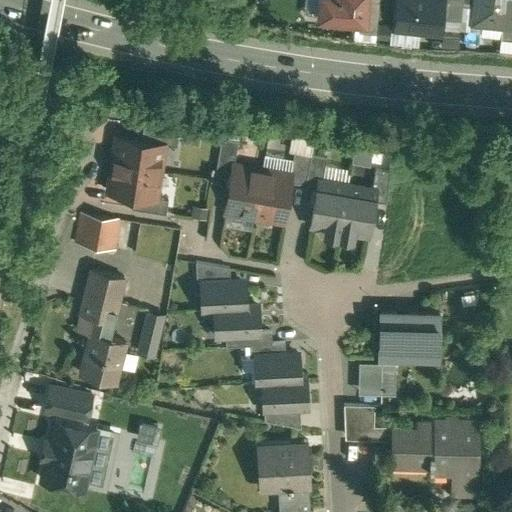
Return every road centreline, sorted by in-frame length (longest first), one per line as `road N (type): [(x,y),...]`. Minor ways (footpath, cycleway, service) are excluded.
road 1 (secondary): [(0,1),(187,49),(511,92)]
road 2 (residential): [(196,244),(221,258),(298,274),(325,308),(339,511)]
road 3 (residential): [(0,393),(79,143)]
